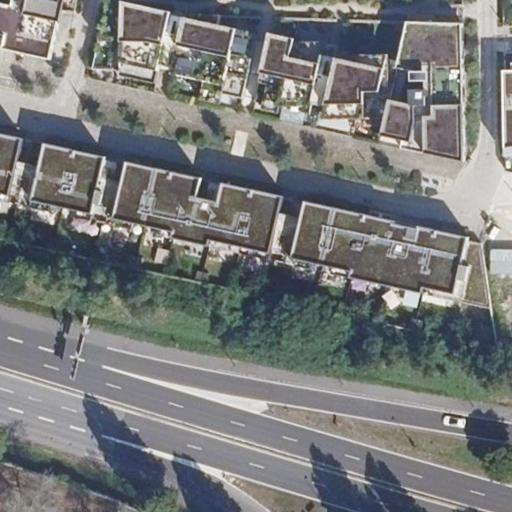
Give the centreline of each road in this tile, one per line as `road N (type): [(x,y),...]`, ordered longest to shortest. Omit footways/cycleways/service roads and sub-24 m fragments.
road 1 (residential): [(0,109),(441,212),(473,196)]
road 2 (primary): [(511,502),(114,385),(76,357)]
road 3 (primary): [(511,434),(76,357)]
road 4 (primary): [(97,419),(411,511)]
road 5 (primary): [(97,419),(150,464),(234,511)]
